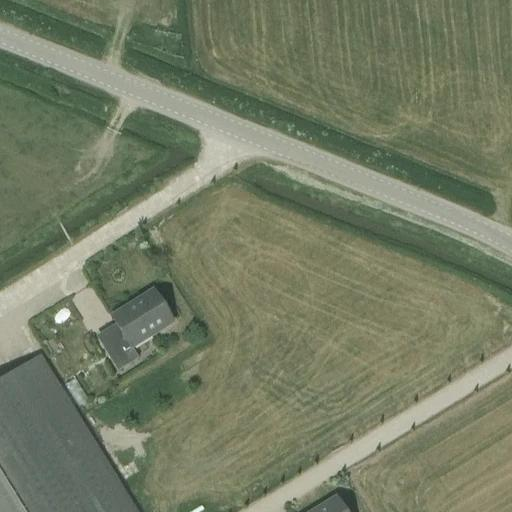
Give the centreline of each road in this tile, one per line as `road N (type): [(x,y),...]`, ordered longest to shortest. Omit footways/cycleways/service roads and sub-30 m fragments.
road 1 (tertiary): [(511,244),(0,37)]
road 2 (track): [(245,135),(225,162),(0,307)]
